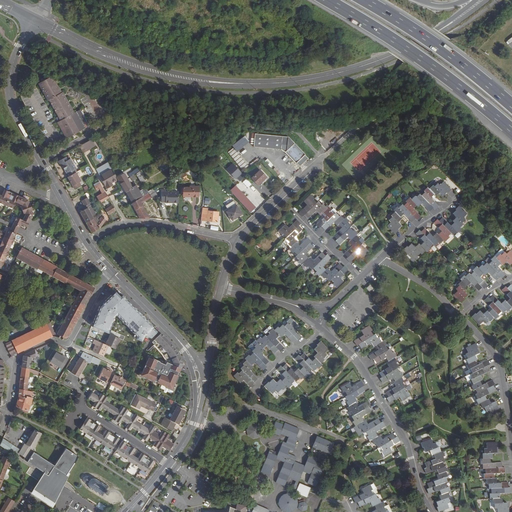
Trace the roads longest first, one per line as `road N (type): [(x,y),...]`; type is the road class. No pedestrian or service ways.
road 1 (secondary): [(32,20),(148,70),(276,83),(397,53),(479,0)]
road 2 (trunk): [(330,0),(511,128)]
road 3 (residential): [(321,329),(353,357),(383,402),(432,511)]
road 4 (trunk): [(511,105),(364,0)]
road 5 (residential): [(239,240),(139,222),(86,241)]
road 6 (secondary): [(32,20),(9,85),(42,162)]
road 7 (secondary): [(112,271),(196,367)]
